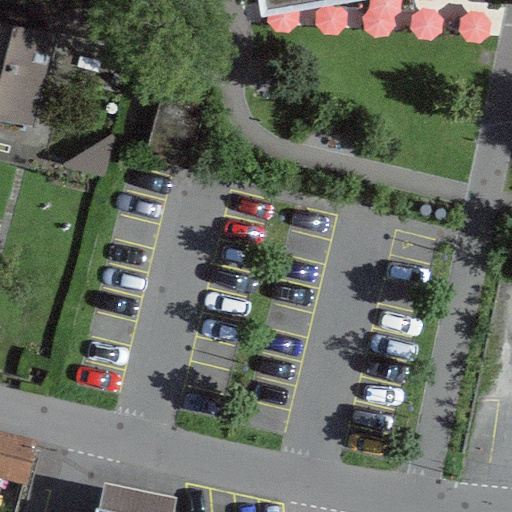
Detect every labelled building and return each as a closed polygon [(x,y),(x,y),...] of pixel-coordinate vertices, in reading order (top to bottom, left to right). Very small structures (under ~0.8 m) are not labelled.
[(130,37),(142,40),(148,12),(136,10),(137,4),(118,0),(0,0),(0,9),(55,22),(129,39),(130,37)] [(55,22),(0,9),(0,109),(32,117),(55,22)] [(208,89),(163,79),(146,154),(190,164),(208,89)] [(105,173),(115,130),(60,162),(105,173)] [(0,431),(0,479),(20,485),(27,486),(38,441),(0,431)] [(173,511),(176,499),(99,484),(93,511),(173,511)]
